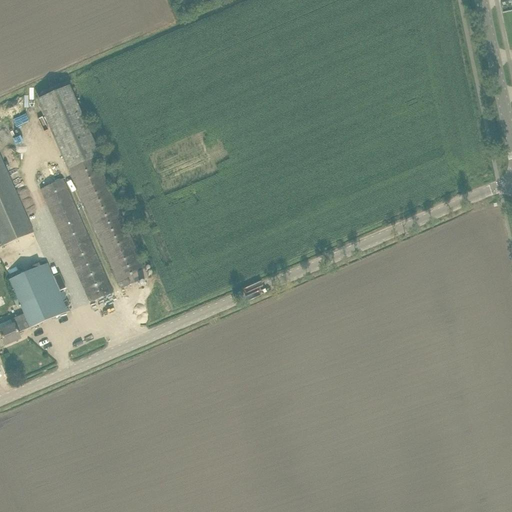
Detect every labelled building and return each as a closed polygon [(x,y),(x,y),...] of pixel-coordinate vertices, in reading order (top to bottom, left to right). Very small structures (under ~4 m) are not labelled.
[(177,0),(183,12),(212,0),(177,0)] [(0,248),(34,233),(0,156),(0,248)] [(69,170),(121,289),(147,278),(95,158),(69,170)] [(40,190),(85,294),(89,303),(112,293),(63,180),(40,190)] [(23,315),(29,328),(30,329),(69,312),(67,309),(66,309),(65,308),(69,307),(67,301),(63,303),(46,264),(9,281),(23,315)] [(0,335),(5,346),(20,339),(17,334),(29,328),(23,315),(10,320),(12,326),(0,331),(0,335)] [(72,335),(74,339),(96,331),(94,326),(72,335)]
